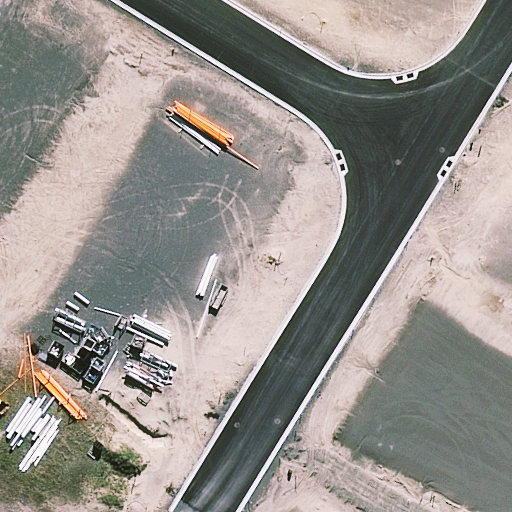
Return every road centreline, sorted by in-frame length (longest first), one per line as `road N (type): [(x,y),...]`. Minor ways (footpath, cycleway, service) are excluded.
road 1 (residential): [(426,152),(214,494)]
road 2 (residential): [(163,0),(426,152)]
road 3 (residential): [(511,11),(426,152)]
